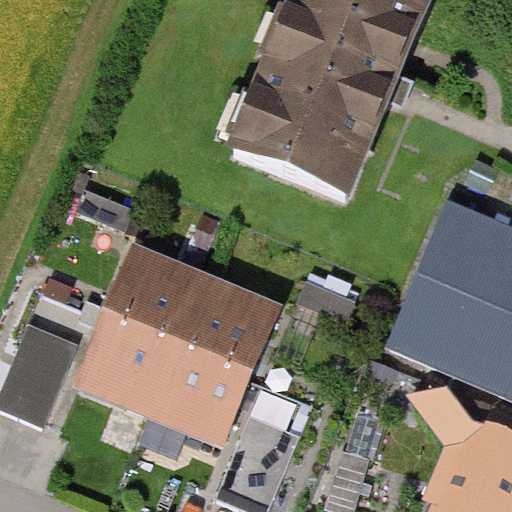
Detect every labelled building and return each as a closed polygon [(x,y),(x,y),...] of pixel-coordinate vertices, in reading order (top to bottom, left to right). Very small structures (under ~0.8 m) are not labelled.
[(302,0),(237,160),(347,205),(432,0),(302,0)] [(137,216),(86,195),(76,218),(127,239),(137,216)] [(511,402),(511,239),(451,215),(394,353),(511,402)] [(137,261),(82,392),(225,452),(280,320),(137,261)] [(358,308),(308,287),(299,309),(348,330),(358,308)] [(72,371),(21,350),(0,402),(0,415),(46,435),(72,371)] [(511,511),(511,449),(472,433),(439,511),(511,511)] [(273,511),(294,464),(243,443),(217,505),(233,511),(273,511)]
